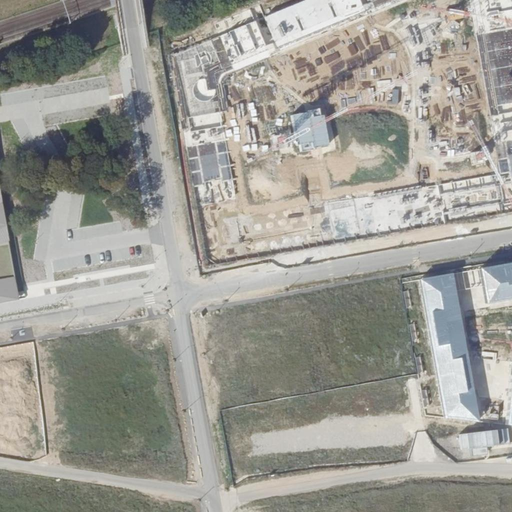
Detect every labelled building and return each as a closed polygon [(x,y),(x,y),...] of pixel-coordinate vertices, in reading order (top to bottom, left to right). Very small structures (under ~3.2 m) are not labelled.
[(208,259),(511,209),(511,12),(510,0),(306,0),(174,55),(208,259)] [(0,303),(20,300),(0,189),(0,303)] [(511,262),(477,268),(483,302),(511,297),(511,262)] [(420,282),(445,418),(477,421),(451,276),(420,282)] [(511,361),(509,361),(503,425),(511,425),(511,361)]
